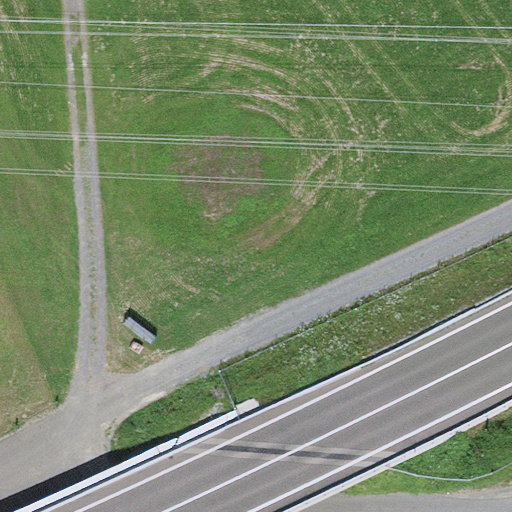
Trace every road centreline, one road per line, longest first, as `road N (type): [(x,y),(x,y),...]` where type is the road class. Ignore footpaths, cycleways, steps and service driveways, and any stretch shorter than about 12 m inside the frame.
road 1 (track): [(0,446),(112,407),(348,273),(511,192)]
road 2 (unclassified): [(454,511),(0,495)]
road 3 (track): [(80,418),(91,242),(76,0)]
road 4 (trunk): [(511,336),(153,511)]
